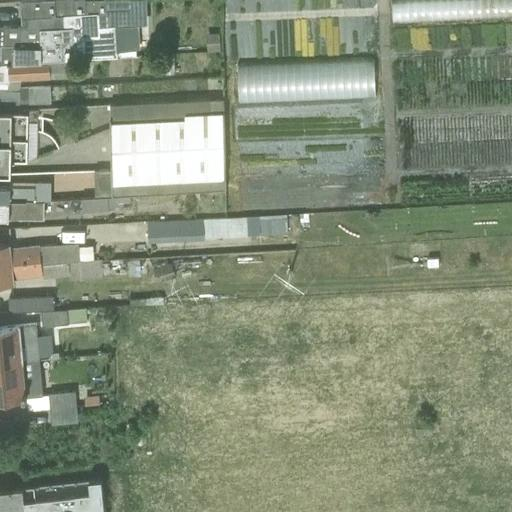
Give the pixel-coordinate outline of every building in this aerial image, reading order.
[(22,27),(0,26),(0,64),(75,60),(135,56),(135,47),(116,48),(115,25),(99,26),(98,15),(124,15),(123,0),(98,1),(98,0),(39,0),(20,1),(22,27)] [(157,0),(158,12),(210,10),(210,11),(221,11),(220,0),(157,0)] [(511,0),(408,0),(391,1),(393,26),(511,20),(511,0)] [(206,52),(219,51),(218,33),(205,33),(206,52)] [(173,56),(163,56),(164,74),(173,74),(173,56)] [(372,58),(237,64),(239,101),(375,96),(372,58)] [(0,64),(0,87),(6,88),(6,90),(19,91),(19,87),(20,80),(76,77),(75,60),(0,64)] [(6,88),(0,87),(0,102),(19,103),(50,103),(49,86),(19,87),(19,91),(6,90),(6,88)] [(225,190),(223,99),(109,104),(110,170),(111,197),(114,196),(138,195),(225,190)] [(0,110),(0,173),(11,174),(11,162),(27,162),(27,160),(27,121),(37,121),(38,108),(22,109),(22,112),(0,110)] [(37,121),(27,121),(27,160),(36,156),(37,121)] [(107,197),(111,197),(110,170),(94,170),(94,189),(80,190),(81,199),(107,197)] [(65,180),(91,179),(91,171),(65,172),(65,180)] [(0,200),(43,201),(51,201),(51,182),(34,182),(34,186),(0,185),(0,200)] [(138,206),(138,195),(114,196),(114,206),(138,206)] [(107,211),(107,197),(81,199),(82,213),(107,211)] [(43,201),(0,200),(0,218),(43,219),(43,201)] [(302,228),(329,227),(329,204),(302,205),(302,228)] [(272,224),(294,223),(293,212),(272,213),(272,224)] [(201,219),(157,221),(158,243),(178,242),(178,243),(203,242),(201,219)] [(425,235),(399,236),(400,264),(425,263),(425,235)] [(0,244),(0,264),(40,262),(79,260),(78,243),(39,245),(38,244),(10,247),(10,243),(0,244)] [(40,262),(0,264),(0,284),(14,283),(14,279),(42,276),(42,278),(69,275),(69,279),(102,278),(101,259),(79,260),(40,262)] [(170,262),(152,269),(157,284),(176,276),(170,262)] [(53,295),(8,298),(8,312),(40,310),(53,310),(53,295)] [(85,308),(53,310),(40,310),(41,327),(68,324),(68,322),(85,321),(85,308)] [(0,326),(0,363),(38,359),(35,324),(0,326)] [(38,359),(0,363),(0,399),(42,395),(38,359)] [(75,391),(48,393),(49,409),(76,406),(75,391)] [(76,406),(49,409),(51,424),(78,422),(76,406)] [(431,420),(414,420),(415,435),(431,435),(431,420)] [(104,511),(102,478),(0,489),(0,511),(104,511)]
